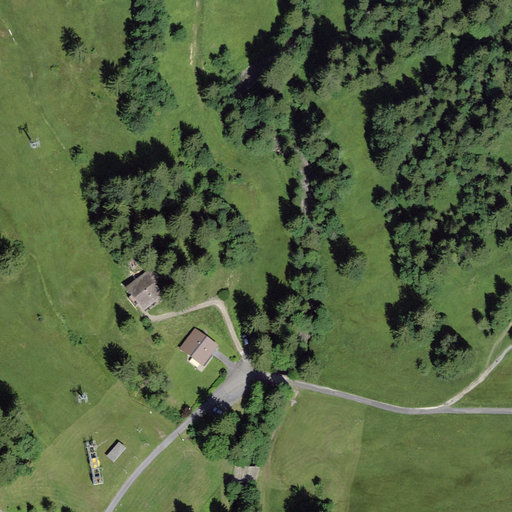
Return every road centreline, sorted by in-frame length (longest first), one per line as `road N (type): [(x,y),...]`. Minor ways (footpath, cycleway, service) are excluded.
road 1 (track): [(240,375),(435,410)]
road 2 (residential): [(240,375),(150,459),(109,511)]
road 3 (track): [(301,383),(270,453),(269,474),(234,472)]
